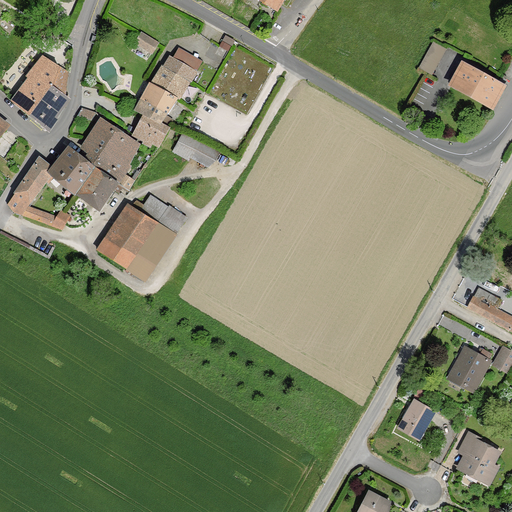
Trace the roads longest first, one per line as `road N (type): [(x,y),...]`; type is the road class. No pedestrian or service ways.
road 1 (unclassified): [(511,166),(351,450)]
road 2 (tertiary): [(511,117),(483,148),(446,151),(271,50)]
road 3 (unclassified): [(44,143),(61,134),(73,107),(93,0)]
